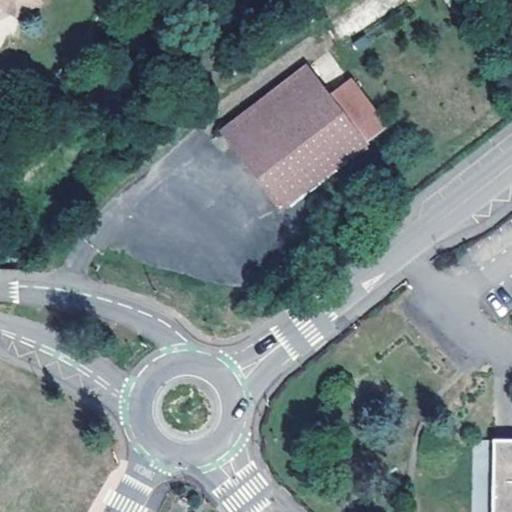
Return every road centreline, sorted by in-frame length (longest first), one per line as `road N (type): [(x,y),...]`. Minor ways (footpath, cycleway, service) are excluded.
road 1 (tertiary): [(265,357),(511,163)]
road 2 (unknown): [(222,154),(129,214),(66,297)]
road 3 (unknown): [(350,290),(466,470)]
road 4 (tertiary): [(192,365),(142,325),(103,309),(0,291)]
road 5 (tertiary): [(0,322),(82,355),(142,396)]
